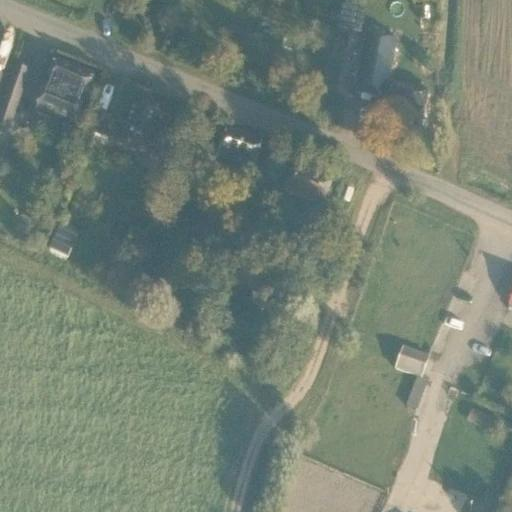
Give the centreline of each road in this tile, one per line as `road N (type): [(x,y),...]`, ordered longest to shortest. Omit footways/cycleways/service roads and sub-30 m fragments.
road 1 (tertiary): [(511,223),(0,7)]
road 2 (track): [(386,167),(306,381),(259,436),(235,511)]
